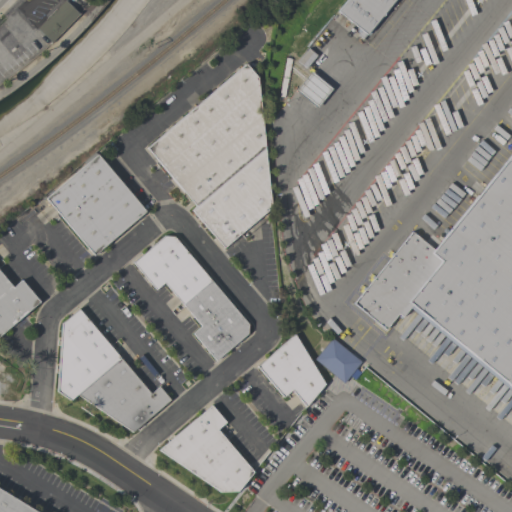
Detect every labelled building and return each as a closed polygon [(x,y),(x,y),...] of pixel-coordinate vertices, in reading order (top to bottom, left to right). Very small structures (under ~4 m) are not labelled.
[(44,20),(44,19),(54,8),(55,9),(64,0),(78,14),(50,42),(36,28),(44,20)] [(344,0),(395,0),(368,35),(366,33),(362,39),(357,35),(358,33),(356,31),(358,29),(336,11),(344,0)] [(146,148),(244,63),(256,77),(264,147),(195,206),(146,148)] [(264,147),(270,207),(222,248),(190,210),(195,206),(264,147)] [(511,392),(409,308),(401,317),(398,314),(385,330),(352,303),(410,232),(432,250),(511,151),(511,392)] [(94,255),(45,199),(95,155),(144,211),(94,255)] [(164,282),(155,290),(132,262),(163,236),(173,236),(210,281),(182,304),(164,282)] [(0,273),(12,287),(20,280),(38,301),(0,333),(0,273)] [(210,281),(247,325),(246,334),(214,360),(192,333),(200,326),(182,304),(210,281)] [(69,401),(56,391),(61,323),(77,309),(119,358),(76,395),(69,401)] [(305,407),(291,390),(282,398),(256,366),(293,334),(323,384),(305,407)] [(360,362),(343,383),(313,359),(330,338),(360,362)] [(119,358),(149,393),(158,386),(169,400),(131,432),(76,395),(119,358)] [(210,405),(224,422),(215,430),(251,472),(236,492),(218,492),(157,450),(210,405)] [(0,511),(0,490),(36,511),(0,511)]
